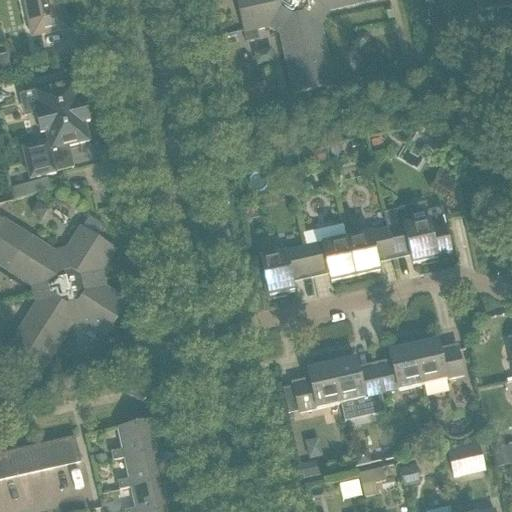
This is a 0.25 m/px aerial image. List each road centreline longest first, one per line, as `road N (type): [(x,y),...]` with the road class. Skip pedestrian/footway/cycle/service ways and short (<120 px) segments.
road 1 (residential): [(209,333),(137,0)]
road 2 (residential): [(511,300),(441,291),(209,333)]
road 3 (residential): [(249,511),(209,333)]
